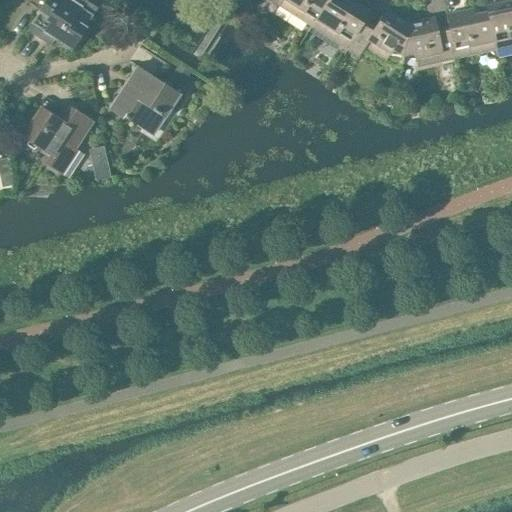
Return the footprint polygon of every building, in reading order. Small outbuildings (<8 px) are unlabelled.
[(21,0),(39,11),(39,12),(46,0),(21,0)] [(71,0),(71,1),(69,0),(46,0),(39,12),(39,11),(26,31),(49,46),(54,39),(70,49),(97,7),(85,0),(71,0)] [(269,0),(311,26),(327,0),(269,0)] [(362,22),(369,11),(351,0),(345,0),(344,2),(340,0),(327,0),(311,26),(345,48),(362,21),(362,22)] [(511,5),(511,1),(485,6),(486,12),(495,51),(511,46),(511,5)] [(362,22),(362,21),(345,48),(357,57),(363,48),(384,62),(389,55),(401,57),(407,22),(386,9),(374,28),(363,21),(369,11),(362,22)] [(472,9),(446,15),(448,26),(456,59),(495,51),(486,12),(473,15),(472,9)] [(448,26),(435,29),(433,18),(408,23),(407,22),(401,57),(414,59),(416,68),(456,59),(448,26)] [(162,120),(179,94),(165,84),(174,69),(143,49),(132,65),(137,68),(110,108),(144,131),(155,115),(162,120)] [(178,65),(171,75),(182,83),(189,73),(178,65)] [(91,85),(78,88),(81,102),(93,100),(91,85)] [(91,122),(69,108),(60,121),(40,108),(22,137),(51,155),(45,163),(62,174),(77,151),(74,149),(91,122)]
